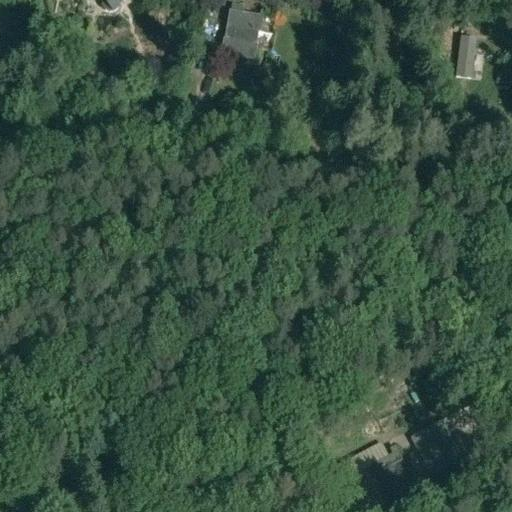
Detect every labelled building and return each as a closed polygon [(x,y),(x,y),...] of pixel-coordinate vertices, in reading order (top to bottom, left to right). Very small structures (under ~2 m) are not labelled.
[(100,0),(100,4),(100,5),(107,12),(109,12),(111,12),(121,0),(100,0)] [(229,13),(223,42),(220,58),(254,65),(257,49),(253,48),(255,35),(260,36),(263,19),(229,13)] [(484,42),(465,40),(461,85),(483,86),(485,55),(483,55),(484,42)] [(376,419),(382,432),(401,421),(394,409),(376,419)] [(453,418),(404,443),(425,483),(474,459),(453,418)] [(380,446),(329,473),(341,494),(391,467),(380,446)]
